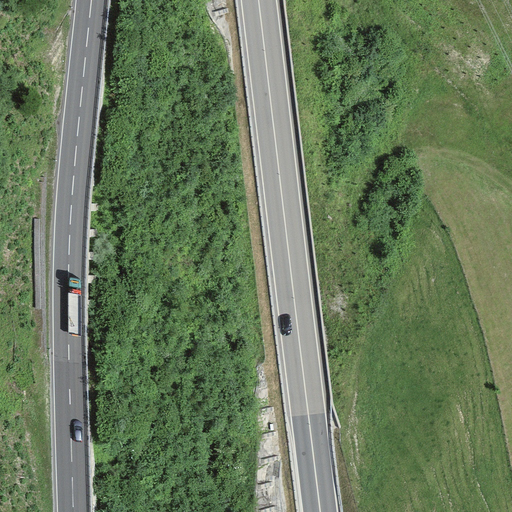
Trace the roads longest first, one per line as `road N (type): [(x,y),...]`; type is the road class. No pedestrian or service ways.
road 1 (trunk): [(318,511),(257,0)]
road 2 (primary): [(91,0),(70,235),(73,511)]
